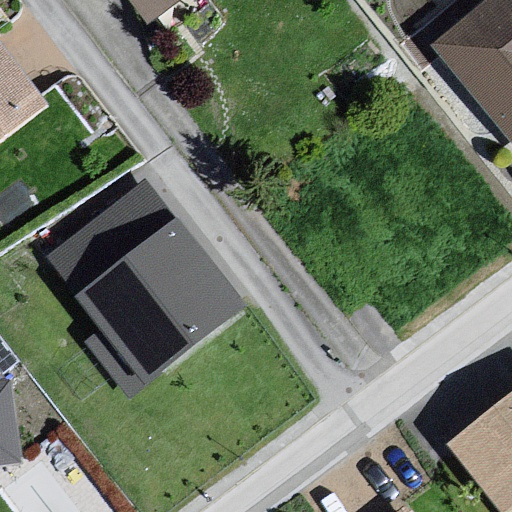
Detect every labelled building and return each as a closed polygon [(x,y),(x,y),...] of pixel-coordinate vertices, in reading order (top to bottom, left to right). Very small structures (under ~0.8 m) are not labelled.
[(130,0),(148,21),(174,0),(130,0)] [(511,0),(480,0),(427,43),(511,147),(511,0)] [(0,47),(0,153),(54,117),(0,47)] [(150,390),(252,314),(151,177),(48,253),(150,390)] [(0,366),(0,463),(19,461),(8,378),(0,366)] [(511,511),(511,393),(451,441),(506,511),(511,511)]
